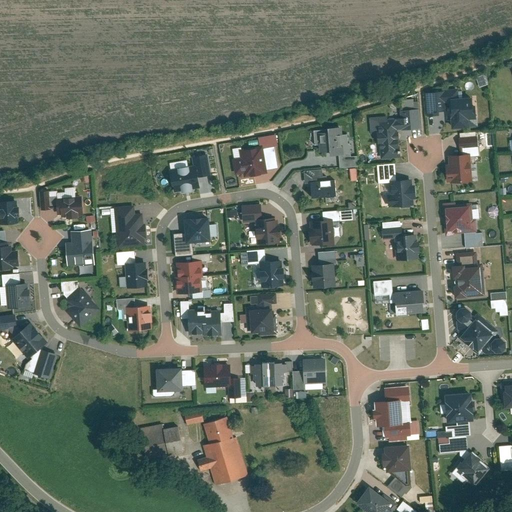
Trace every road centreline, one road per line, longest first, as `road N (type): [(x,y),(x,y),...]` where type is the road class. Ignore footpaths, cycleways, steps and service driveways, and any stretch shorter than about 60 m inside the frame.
road 1 (residential): [(169,350),(160,234),(166,219),(180,206),(264,192),(292,215),(304,343)]
road 2 (residential): [(420,86),(444,371)]
road 3 (residential): [(169,350),(122,349),(61,329),(46,309),(35,186)]
road 4 (residential): [(311,511),(333,500),(353,470),(356,377)]
road 5 (residential): [(304,343),(169,350)]
